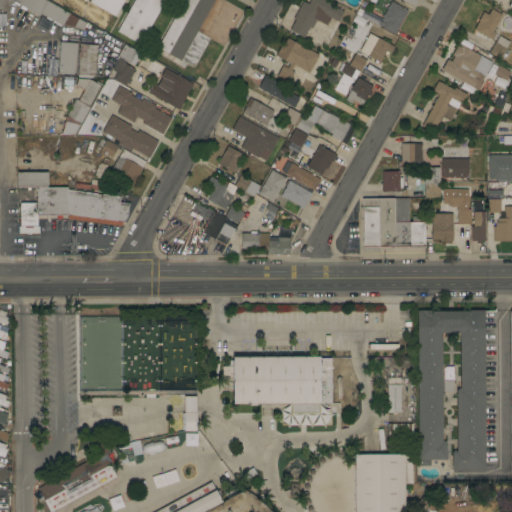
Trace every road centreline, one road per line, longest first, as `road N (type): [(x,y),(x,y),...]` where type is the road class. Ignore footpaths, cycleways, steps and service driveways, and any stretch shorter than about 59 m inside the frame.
road 1 (tertiary): [(119,282),(511,280)]
road 2 (residential): [(276,0),(119,282)]
road 3 (residential): [(447,0),(342,199),(312,282)]
